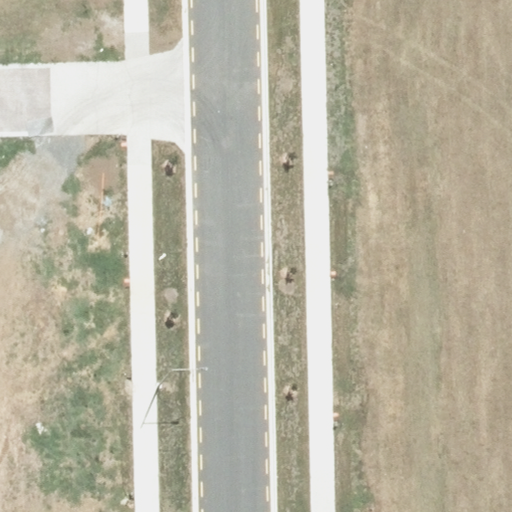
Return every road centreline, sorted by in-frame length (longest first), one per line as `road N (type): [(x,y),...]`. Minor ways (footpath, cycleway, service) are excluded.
road 1 (residential): [(234,511),(226,100)]
road 2 (residential): [(0,107),(226,100)]
